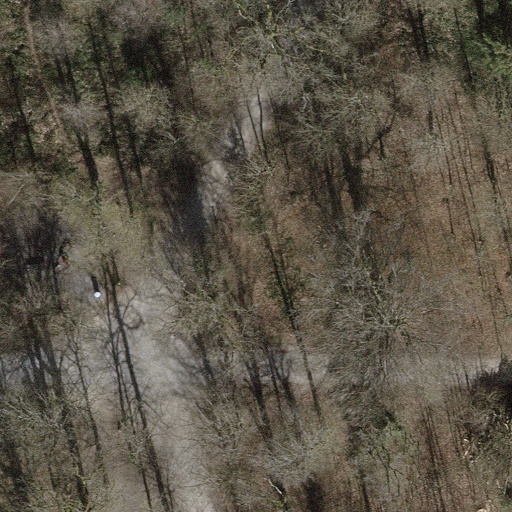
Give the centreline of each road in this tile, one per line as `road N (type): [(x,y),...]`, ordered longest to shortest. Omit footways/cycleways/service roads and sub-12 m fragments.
road 1 (track): [(302,0),(155,302),(153,371)]
road 2 (track): [(153,371),(511,371)]
road 3 (track): [(0,374),(153,371)]
road 4 (track): [(153,371),(201,511)]
